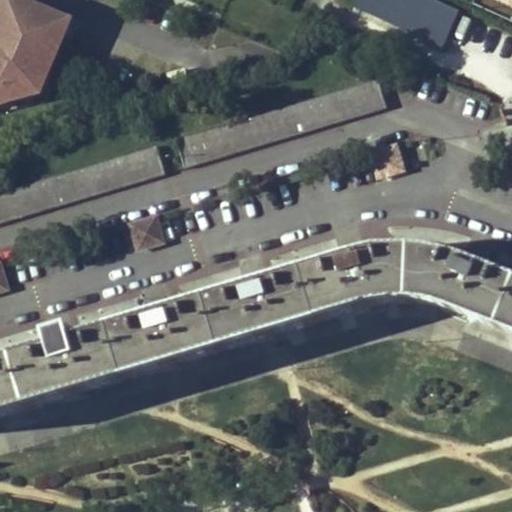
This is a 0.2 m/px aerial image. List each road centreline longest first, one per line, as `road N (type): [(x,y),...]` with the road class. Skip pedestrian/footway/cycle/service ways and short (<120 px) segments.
road 1 (residential): [(0,246),(396,128),(444,126),(466,136)]
road 2 (residential): [(0,321),(326,222),(411,199),(440,200)]
